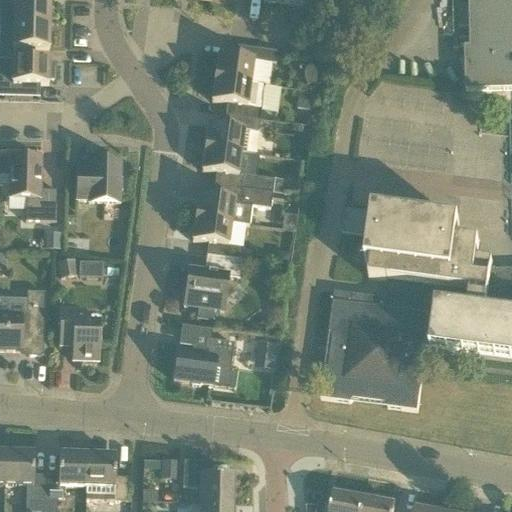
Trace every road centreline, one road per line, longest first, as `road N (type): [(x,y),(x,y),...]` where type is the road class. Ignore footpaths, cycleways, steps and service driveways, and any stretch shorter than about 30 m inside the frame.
road 1 (residential): [(134,75),(166,133),(128,418)]
road 2 (residential): [(271,439),(511,480)]
road 3 (residential): [(134,75),(159,39),(181,32),(296,44)]
road 4 (residential): [(0,116),(81,114),(134,75)]
road 5 (residential): [(128,418),(271,439)]
road 6 (residential): [(0,407),(128,418)]
